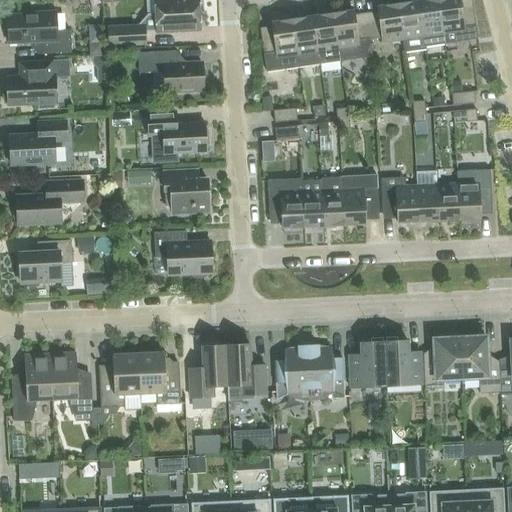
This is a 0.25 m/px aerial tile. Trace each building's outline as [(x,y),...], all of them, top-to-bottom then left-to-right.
[(139,26),(109,27),(109,46),(145,45),(145,32),(156,31),(156,32),(182,31),(182,29),(200,28),(198,0),(154,0),(156,15),(148,15),(139,26)] [(445,44),(443,34),(438,0),(427,0),(418,1),(425,47),(445,44)] [(438,0),(443,34),(445,44),(478,39),(472,2),(460,4),(459,0),(438,0)] [(425,49),(425,47),(418,1),(398,4),(403,40),(405,52),(425,49)] [(403,40),(398,4),(377,7),(378,16),(366,17),(368,28),(370,40),(381,38),(382,43),(403,40)] [(354,11),(333,14),(340,61),(373,57),(370,40),(368,28),(366,17),(355,19),(354,11)] [(8,16),(9,43),(41,42),(42,54),(71,53),(71,31),(57,31),(56,13),(25,14),(25,15),(8,16)] [(340,61),(333,14),(312,17),(320,64),(340,61)] [(320,64),(312,17),(292,20),(299,67),(320,64)] [(299,67),(292,20),(271,23),(272,31),(261,33),(267,72),(299,67)] [(96,55),(97,45),(78,43),(77,54),(96,55)] [(175,51),(151,53),(140,53),(141,73),(164,72),(165,93),(203,91),(202,63),(176,64),(175,51)] [(4,91),(4,103),(8,102),(8,106),(39,104),(40,108),(53,108),(53,104),(56,104),(55,79),(69,78),(69,62),(52,63),(52,62),(20,63),(20,77),(7,78),(7,91),(4,91)] [(452,94),(453,106),(476,104),(474,92),(452,94)] [(413,113),(425,111),(424,101),(413,102),(413,113)] [(327,116),(326,105),(314,107),(316,117),(327,116)] [(336,109),(337,120),(349,119),(348,108),(336,109)] [(296,109),(273,111),(274,123),(297,120),(296,109)] [(476,110),(465,111),(466,122),(477,122),(476,110)] [(425,111),(413,113),(414,123),(426,122),(425,111)] [(175,112),(148,113),(149,137),(153,136),(154,162),(177,161),(176,153),(206,151),(206,145),(210,145),(209,129),(205,130),(205,123),(176,125),(175,112)] [(349,119),(337,120),(338,130),(350,129),(349,119)] [(10,136),(11,166),(55,164),(54,142),(67,141),(66,121),(38,122),(38,134),(10,136)] [(298,127),(275,129),(276,141),(299,139),(298,127)] [(457,171),(458,184),(460,220),(480,219),(480,210),(492,210),(490,170),(457,171)] [(197,171),(164,173),(166,207),(172,206),(172,214),(209,212),(207,179),(198,180),(197,171)] [(379,215),(377,179),(377,176),(342,177),(344,226),(365,225),(365,216),(379,215)] [(344,226),(342,177),(321,178),(321,181),(324,226),(344,226)] [(419,222),(417,186),(406,186),(404,178),(381,179),(383,215),(397,215),(397,223),(419,222)] [(16,221),(18,223),(18,225),(61,223),(60,204),(83,202),(82,180),(46,182),(47,195),(17,196),(17,208),(15,210),(14,213),(14,215),(15,218),(16,221)] [(302,192),(301,182),(301,180),(268,181),(270,221),(282,220),(282,228),(303,227),(302,192)] [(324,226),(321,181),(301,182),(302,192),(303,227),(324,226)] [(460,220),(458,184),(437,185),(439,221),(460,220)] [(439,221),(437,185),(417,186),(419,222),(439,221)] [(98,223),(99,252),(114,251),(113,222),(98,223)] [(207,275),(208,273),(212,273),(211,242),(187,243),(186,231),(154,233),(155,258),(167,257),(168,275),(190,274),(192,276),(194,278),(197,279),(199,279),(202,278),(205,277),(207,275)] [(47,242),(48,252),(19,253),(21,283),(61,281),(60,263),(72,263),(71,241),(47,242)] [(501,393),(499,369),(499,361),(487,361),(486,337),(460,338),(462,379),(478,378),(479,394),(501,393)] [(443,379),(462,379),(460,338),(434,340),(435,353),(423,354),(424,390),(444,389),(443,379)] [(501,394),(511,393),(511,340),(510,340),(511,369),(499,369),(501,393),(501,394)] [(384,342),(386,386),(422,384),(421,357),(409,357),(408,341),(384,342)] [(350,388),(386,386),(384,342),(360,343),(361,360),(349,360),(350,388)] [(226,346),(228,386),(228,396),(266,394),(265,366),(251,366),(250,345),(226,346)] [(213,387),(228,386),(226,346),(202,347),(203,369),(189,369),(190,398),(214,397),(213,387)] [(305,401),(310,401),(308,346),(298,346),(298,349),(286,349),(287,361),(275,362),(276,400),(288,395),(292,397),(296,399),(301,400),(305,401)] [(308,346),(310,401),(312,401),(315,400),(319,399),(322,398),(325,397),(327,396),(330,394),(332,393),(344,397),(343,358),(331,359),(330,347),(318,348),(318,346),(308,346)] [(93,414),(91,378),(77,378),(76,353),(61,354),(58,357),(50,357),(52,400),(67,399),(73,415),(93,414)] [(138,354),(140,394),(156,393),(157,405),(181,404),(179,364),(165,365),(164,353),(138,354)] [(112,355),(113,367),(99,368),(101,408),(125,407),(124,395),(140,394),(138,354),(112,355)] [(52,400),(50,357),(42,357),(40,355),(24,356),(26,381),(12,381),(13,422),(32,421),(37,401),(52,400)] [(276,420),(238,420),(239,439),(276,439),(276,420)] [(281,441),(294,441),(293,423),(280,424),(281,441)] [(223,425),(200,425),(200,441),(224,441),(223,425)] [(275,468),(274,447),(261,448),(262,469),(275,468)] [(504,511),(503,489),(466,490),(466,511),(504,511)] [(466,511),(466,490),(430,492),(430,511),(466,511)] [(389,495),(389,511),(426,511),(426,492),(389,495)] [(389,511),(389,495),(371,496),(371,495),(351,496),(352,511),(389,511)] [(311,498),(311,511),(348,511),(348,496),(311,498)] [(311,511),(311,498),(274,500),(274,511),(311,511)] [(231,502),(231,511),(270,511),(270,500),(231,502)] [(231,511),(231,502),(192,504),(191,511),(231,511)]
